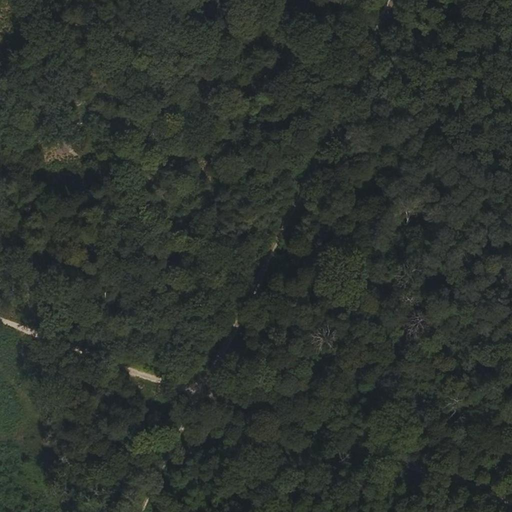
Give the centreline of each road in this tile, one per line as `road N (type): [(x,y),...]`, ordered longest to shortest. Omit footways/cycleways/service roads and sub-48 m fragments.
road 1 (track): [(394,0),(199,391)]
road 2 (track): [(199,391),(511,501)]
road 3 (track): [(0,319),(199,391)]
road 4 (track): [(199,391),(140,511)]
